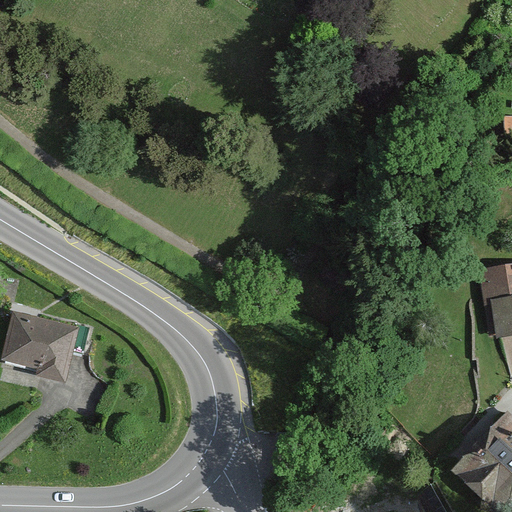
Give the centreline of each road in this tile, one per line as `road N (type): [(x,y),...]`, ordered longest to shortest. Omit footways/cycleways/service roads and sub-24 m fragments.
road 1 (tertiary): [(207,449),(217,420),(212,382),(195,350),(150,310),(0,222)]
road 2 (tertiary): [(0,508),(146,499),(178,483),(207,449)]
